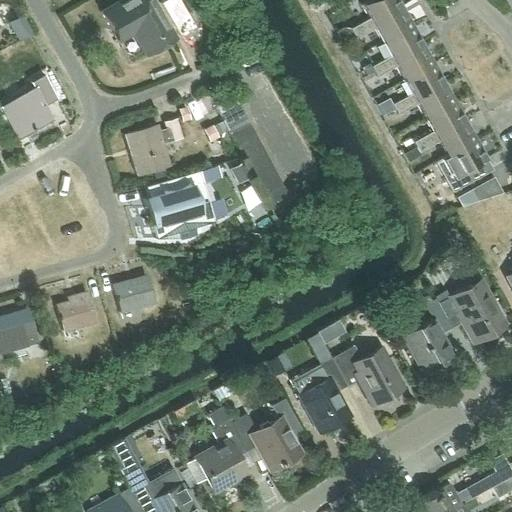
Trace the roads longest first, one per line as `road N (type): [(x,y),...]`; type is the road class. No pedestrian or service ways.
road 1 (residential): [(0,283),(117,248),(82,143)]
road 2 (residential): [(308,511),(487,395)]
road 3 (residential): [(32,0),(95,111),(82,143)]
